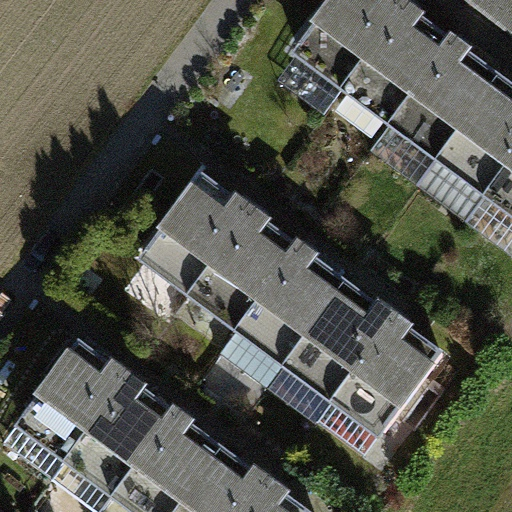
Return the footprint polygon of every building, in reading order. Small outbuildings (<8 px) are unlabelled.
[(400,0),(399,0),(324,0),(276,66),(326,102),(400,0)] [(450,36),(400,0),(326,102),(376,138),(450,36)] [(499,72),(450,36),(376,138),(426,173),(499,72)] [(511,158),(511,80),(499,72),(426,173),(476,209),(511,158)] [(511,158),(476,209),(511,234),(511,158)] [(250,205),(201,170),(127,272),(177,307),(250,205)] [(300,241),(250,205),(177,307),(227,343),(300,241)] [(350,277),(300,241),(227,343),(277,379),(350,277)] [(400,313),(350,277),(277,379),(327,414),(400,313)] [(450,348),(400,313),(327,414),(377,450),(450,348)] [(122,374),(72,339),(0,439),(0,441),(49,476),(122,374)] [(136,385),(122,374),(49,476),(99,511),(130,468),(161,425),(172,410),(148,393),(136,385)] [(174,511),(222,446),(172,410),(161,425),(130,468),(99,511),(98,511),(174,511)] [(249,511),(272,482),(222,446),(174,511),(249,511)] [(314,511),(272,482),(249,511),(314,511)]
